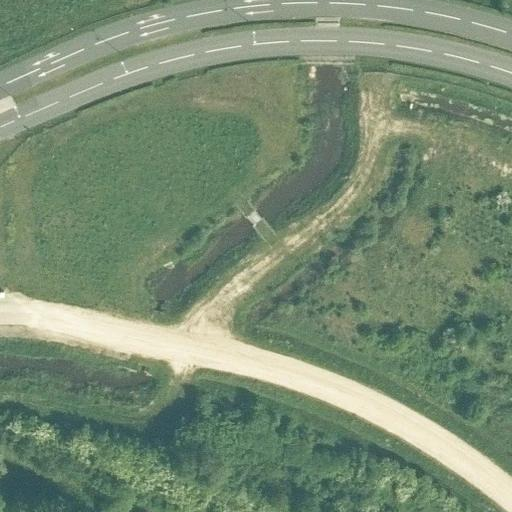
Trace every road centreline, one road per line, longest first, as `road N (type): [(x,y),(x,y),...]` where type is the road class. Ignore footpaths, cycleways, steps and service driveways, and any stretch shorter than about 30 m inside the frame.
road 1 (track): [(0,312),(212,346),(355,397),(511,499)]
road 2 (tertiary): [(0,126),(224,46),(401,45),(511,73)]
road 3 (tertiary): [(511,35),(411,8),(247,6),(117,35),(0,85)]
